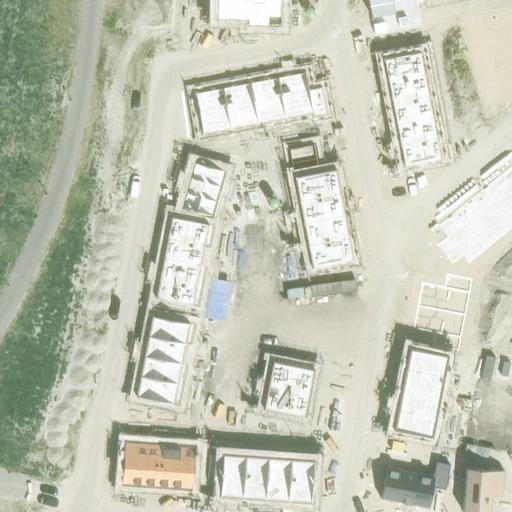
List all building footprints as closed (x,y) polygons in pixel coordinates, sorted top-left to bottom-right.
[(208,0),(208,18),(246,19),(246,24),(254,24),(254,31),(279,31),(279,0),(208,0)] [(496,0),(487,0),(490,10),(498,9),(496,0)] [(504,0),(496,0),(498,9),(506,7),(504,0)] [(463,3),(455,4),(458,16),(466,15),(463,3)] [(455,4),(447,6),(450,18),(458,16),(455,4)] [(421,51),(382,58),(386,80),(425,73),(421,51)] [(460,58),(448,60),(450,68),(461,66),(460,58)] [(461,66),(450,68),(451,76),(463,74),(461,66)] [(306,70),(277,76),(286,119),(327,112),(322,87),(309,89),(306,70)] [(425,73),(386,80),(391,102),(429,94),(425,73)] [(277,76),(250,81),(258,125),(286,119),(277,76)] [(250,81),(222,86),(231,130),(258,125),(250,81)] [(222,86),(194,92),(202,135),(231,130),(222,86)] [(429,94),(391,102),(395,123),(433,115),(429,94)] [(468,101),(456,103),(458,111),(470,108),(468,101)] [(470,108),(458,111),(459,119),(471,116),(470,108)] [(433,115),(395,123),(399,144),(438,137),(433,115)] [(474,130),(462,132),(463,140),(475,137),(474,130)] [(438,137),(399,144),(403,166),(442,159),(438,137)] [(314,144),(289,149),(292,163),(317,158),(314,144)] [(215,153),(214,161),(226,163),(227,155),(215,153)] [(264,156),(256,157),(258,169),(266,167),(264,156)] [(317,158),(292,163),(294,176),(296,176),(300,200),(340,192),(336,168),(319,172),(317,158)] [(188,163),(179,210),(210,216),(219,169),(188,163)] [(511,178),(505,170),(489,183),(511,211),(511,178)] [(511,211),(489,183),(473,196),(499,227),(511,216),(511,211)] [(340,192),(300,200),(304,222),(344,214),(340,192)] [(257,195),(243,198),(248,223),(262,220),(257,195)] [(473,196),(458,209),(483,240),(499,227),(473,196)] [(277,204),(265,206),(267,214),(278,212),(277,204)] [(446,236),(436,244),(452,265),(483,240),(458,209),(437,225),(446,236)] [(344,214),(304,222),(309,244),(349,237),(344,214)] [(170,216),(166,237),(204,244),(208,223),(170,216)] [(166,237),(162,257),(200,264),(204,244),(166,237)] [(349,237),(309,244),(313,268),(353,260),(349,237)] [(228,241),(227,248),(239,251),(240,243),(228,241)] [(285,241),(274,243),(275,251),(287,249),(285,241)] [(227,248),(225,256),(237,259),(239,251),(227,248)] [(287,249),(275,251),(277,259),(289,256),(287,249)] [(162,257),(158,277),(196,284),(200,264),(162,257)] [(421,284),(417,307),(460,316),(465,294),(469,295),(472,280),(446,275),(444,288),(421,284)] [(158,277),(154,298),(192,305),(196,284),(158,277)] [(220,281),(219,288),(231,291),(232,283),(220,281)] [(219,288),(217,296),(229,299),(231,291),(219,288)] [(417,307),(412,331),(435,335),(432,348),(458,353),(461,338),(456,337),(460,316),(417,307)] [(151,315),(147,336),(185,343),(189,322),(151,315)] [(147,336),(143,356),(181,363),(185,343),(147,336)] [(211,340),(209,348),(221,350),(222,342),(211,340)] [(409,348),(405,369),(444,376),(448,355),(409,347),(409,348)] [(209,348),(208,356),(219,358),(221,350),(209,348)] [(143,356),(139,376),(177,383),(181,363),(143,356)] [(272,361),(268,385),(309,393),(314,369),(272,361)] [(224,368),(222,376),(234,378),(235,370),(224,368)] [(405,369),(401,389),(440,396),(444,376),(405,369)] [(463,372),(462,380),(474,382),(475,374),(463,372)] [(139,376),(135,397),(173,404),(177,383),(139,376)] [(222,376),(220,383),(232,386),(234,378),(222,376)] [(203,380),(201,388),(213,390),(215,382),(203,380)] [(462,380),(460,387),(472,390),(474,382),(462,380)] [(268,385),(263,408),(304,416),(309,393),(268,385)] [(201,388),(200,396),(212,398),(213,390),(201,388)] [(401,389),(398,409),(436,416),(440,396),(401,389)] [(158,414),(158,404),(146,403),(145,413),(158,414)] [(397,409),(393,430),(432,437),(436,416),(398,409),(397,409)] [(456,412),(454,420),(466,422),(467,414),(456,412)] [(287,419),(285,431),(293,432),(295,420),(287,419)] [(264,420),(262,432),(270,434),(272,422),(264,420)] [(295,420),(293,432),(300,434),(303,422),(295,420)] [(454,420),(453,428),(464,430),(466,422),(454,420)] [(124,441),(121,484),(156,486),(159,444),(124,441)] [(159,444),(156,486),(191,489),(194,446),(159,444)] [(209,454),(207,479),(220,480),(218,496),(242,497),(245,457),(209,454)] [(245,457),(242,497),(265,499),(268,458),(245,457)] [(268,458),(265,499),(288,501),(291,460),(268,458)] [(291,460),(288,501),(312,502),(314,462),(291,460)] [(386,467),(380,499),(428,508),(432,486),(445,488),(450,464),(437,461),(434,476),(386,467)] [(464,472),(461,511),(463,511),(489,511),(490,494),(502,495),(503,475),(464,472)]
